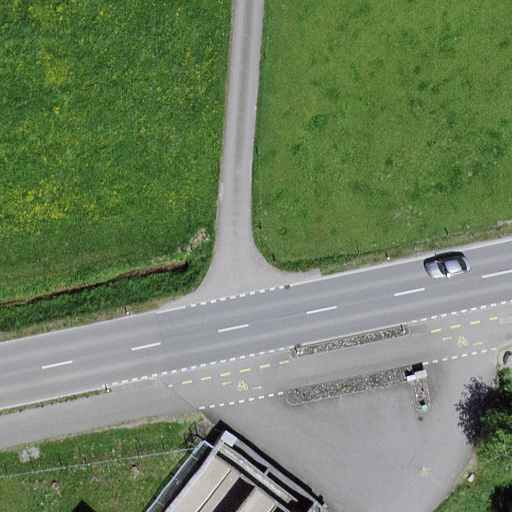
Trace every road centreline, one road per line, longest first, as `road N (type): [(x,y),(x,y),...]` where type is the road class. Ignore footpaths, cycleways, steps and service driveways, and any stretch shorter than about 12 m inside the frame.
road 1 (secondary): [(0,374),(511,269)]
road 2 (track): [(254,0),(230,325)]
road 3 (track): [(406,511),(450,460),(486,275)]
